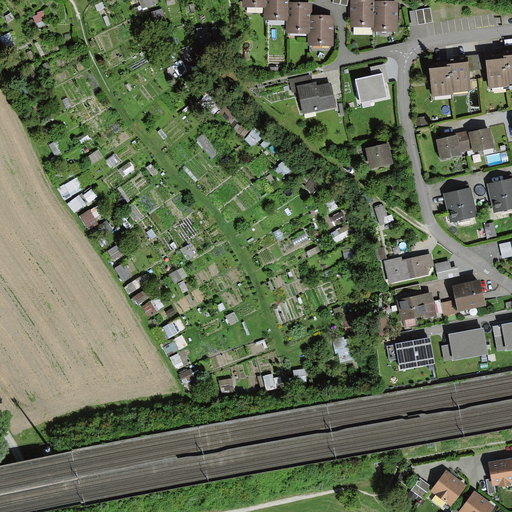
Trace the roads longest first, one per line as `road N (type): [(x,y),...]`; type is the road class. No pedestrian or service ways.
road 1 (track): [(75,0),(113,97),(221,220),(282,351),(348,328),(378,479),(346,489)]
road 2 (residential): [(511,31),(427,41),(404,64),(401,122),(432,225),(511,284)]
road 3 (track): [(346,489),(372,496),(387,491),(405,459),(511,441)]
